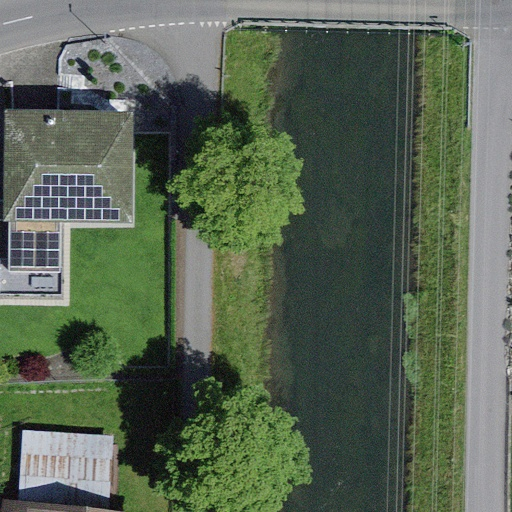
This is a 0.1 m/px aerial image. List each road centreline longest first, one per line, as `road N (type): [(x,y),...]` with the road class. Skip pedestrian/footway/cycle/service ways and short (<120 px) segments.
road 1 (unclassified): [(203,0),(192,511)]
road 2 (residential): [(499,10),(486,511)]
road 3 (unclassified): [(241,0),(499,10)]
road 4 (unclassified): [(0,25),(109,1),(172,0)]
